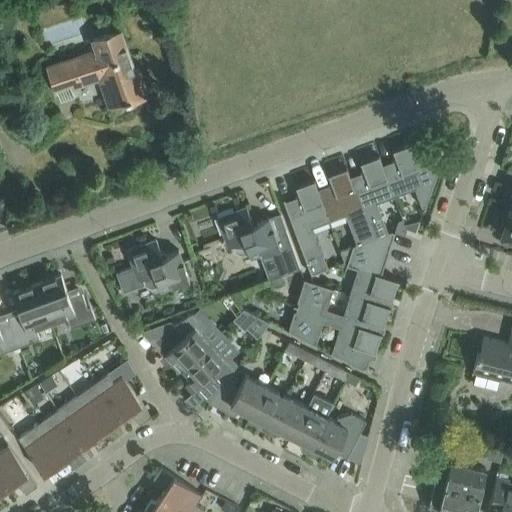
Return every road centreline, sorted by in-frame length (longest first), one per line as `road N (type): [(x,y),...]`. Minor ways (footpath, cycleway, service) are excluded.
road 1 (unclassified): [(76,231),(501,89)]
road 2 (unclassified): [(371,511),(501,89)]
road 3 (unclassified): [(182,427),(76,231)]
road 4 (unclassified): [(182,427),(358,511)]
